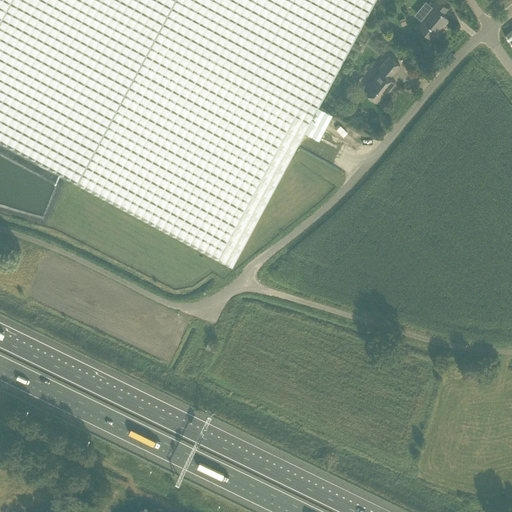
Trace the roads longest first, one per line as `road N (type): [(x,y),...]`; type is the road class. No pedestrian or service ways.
road 1 (motorway): [(355,511),(0,338)]
road 2 (unclassified): [(241,281),(340,195),(486,29)]
road 3 (motorway): [(0,363),(304,511)]
road 4 (unclassified): [(511,353),(441,344),(241,281)]
road 5 (unclassified): [(241,281),(203,306),(180,306),(0,230)]
